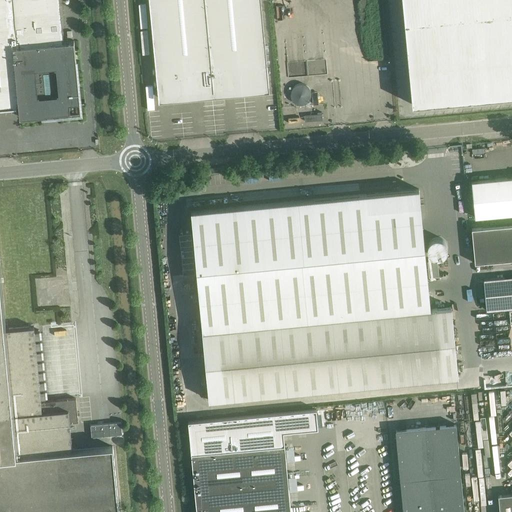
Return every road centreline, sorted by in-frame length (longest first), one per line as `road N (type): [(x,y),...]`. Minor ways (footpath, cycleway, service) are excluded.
road 1 (unclassified): [(135,160),(511,124)]
road 2 (unclassified): [(168,511),(135,160)]
road 3 (unknown): [(71,166),(96,413)]
road 4 (unclassified): [(135,160),(120,0)]
road 5 (unclassified): [(0,173),(135,160)]
